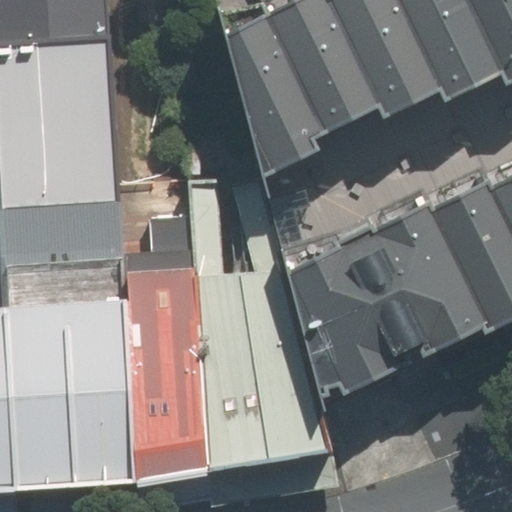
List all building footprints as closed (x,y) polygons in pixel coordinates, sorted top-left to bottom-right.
[(0,0),(0,217),(6,303),(16,476),(138,468),(125,265),(107,0),(0,0)] [(511,0),(291,0),(228,31),(264,171),(317,144),(311,135),(382,102),(387,114),(444,86),(449,95),(503,66),(509,79),(511,77),(511,0)] [(287,270),(324,399),(488,322),(489,328),(511,317),(511,173),(490,184),(489,180),(433,209),(429,200),(287,270)] [(125,265),(138,468),(206,464),(194,270),(194,261),(125,265)] [(194,270),(206,464),(310,452),(266,265),(194,270)] [(6,303),(0,303),(0,477),(16,476),(6,303)]
